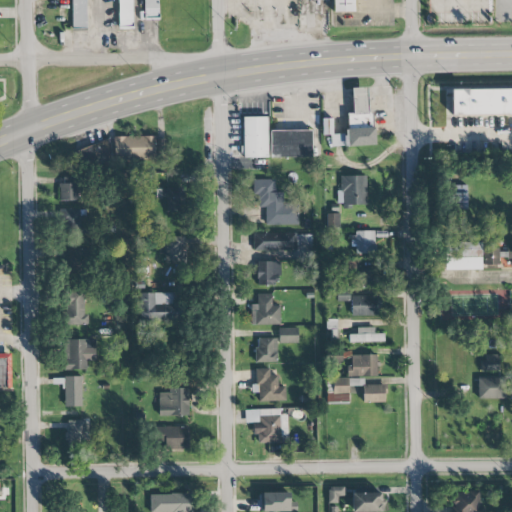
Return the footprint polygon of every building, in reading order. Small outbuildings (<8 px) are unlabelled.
[(71,0),(72,29),(88,28),(86,0),(71,0)] [(118,0),(118,29),(132,29),(132,0),(118,0)] [(333,0),(334,13),(355,13),(354,0),(333,0)] [(367,87),(352,88),(353,112),(347,112),(348,134),(330,135),(331,147),(374,145),(373,112),(368,113),(367,87)] [(511,90),(453,91),(453,115),(511,114),(511,90)] [(243,119),(244,159),(268,158),(267,118),(243,119)] [(271,131),(271,157),(312,157),(312,131),(271,131)] [(113,137),(114,160),(155,159),(155,136),(113,137)] [(159,159),(168,158),(166,139),(157,140),(159,159)] [(76,149),(81,167),(110,159),(105,142),(76,149)] [(340,176),(340,191),(336,191),(337,205),(366,204),(365,176),(340,176)] [(60,201),(78,200),(77,177),(60,177),(60,201)] [(265,226),(298,225),(297,203),(283,204),(283,192),(275,192),(275,179),(255,180),(255,208),(265,208),(265,226)] [(466,209),(466,185),(452,186),(452,209),(466,209)] [(162,187),(161,211),(183,212),(184,188),(162,187)] [(60,230),(85,230),(85,210),(60,209),(60,230)] [(374,231),(351,231),(351,246),(355,246),(355,254),(374,254),(374,231)] [(297,250),(297,246),(311,246),(311,233),(252,234),(253,251),(297,250)] [(184,237),(164,237),(164,264),(185,264),(184,237)] [(481,241),(444,242),(444,270),(482,270),(481,241)] [(482,265),(499,265),(499,255),(500,255),(500,248),(483,247),(482,265)] [(88,249),(62,249),(63,270),(88,270),(88,249)] [(277,262),(256,262),(257,286),(278,285),(277,262)] [(377,286),(377,268),(360,268),(359,286),(377,286)] [(88,324),(88,315),(84,315),(84,291),(64,291),(65,325),(88,324)] [(140,322),(180,321),(179,292),(139,293),(140,322)] [(256,294),(257,304),(250,304),(251,325),(280,325),(279,306),(271,306),(271,294),(256,294)] [(351,316),(379,315),(379,296),(351,296),(351,316)] [(356,327),(356,334),(347,335),(348,342),(384,341),(383,333),(375,334),(375,327),(356,327)] [(309,328),(278,328),(278,343),(309,343),(309,328)] [(277,338),(255,338),(255,363),(277,363),(277,338)] [(64,370),(86,370),(86,361),(94,361),(95,340),(64,339),(64,370)] [(0,388),(9,388),(9,355),(0,355),(0,388)] [(349,376),(377,376),(376,355),(349,355),(349,376)] [(498,355),(481,355),(482,371),(498,370),(498,355)] [(256,369),(257,401),(285,401),(284,387),(278,387),(277,375),(269,375),(269,369),(256,369)] [(81,376),(63,376),(64,406),(81,406),(81,376)] [(328,393),(328,402),(348,402),(348,378),(333,378),(332,393),(328,393)] [(477,399),(505,399),(504,378),(477,378),(477,399)] [(363,402),(385,402),(385,385),(362,385),(363,402)] [(188,388),(168,389),(168,392),(157,393),(158,417),(188,416),(188,388)] [(254,443),(287,442),(287,415),(280,415),(280,409),(244,410),(245,423),(254,423),(254,443)] [(84,421),(66,420),(65,447),(84,448),(84,421)] [(189,448),(189,427),(159,426),(159,447),(189,448)] [(344,487),(327,487),(328,504),(338,503),(337,496),(344,496),(344,487)] [(260,511),(279,511),(291,511),(290,492),(260,493),(260,511)] [(451,511),(481,511),(483,493),(453,492),(451,511)] [(382,511),(382,493),(351,493),(351,511),(382,511)] [(149,511),(191,511),(191,494),(149,494),(149,511)]
